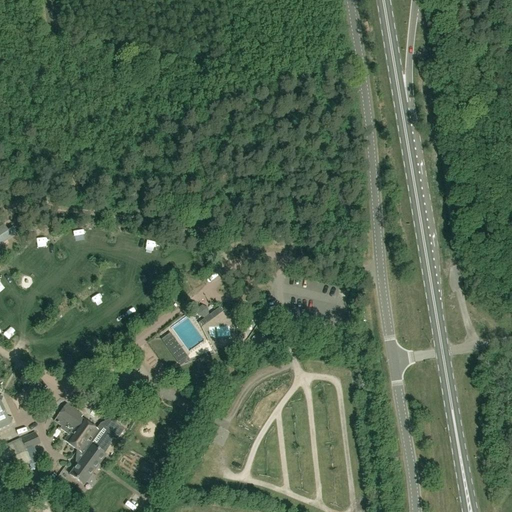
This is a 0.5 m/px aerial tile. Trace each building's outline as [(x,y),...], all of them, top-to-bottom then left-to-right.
[(0,245),(17,234),(13,228),(8,231),(3,225),(0,227),(0,245)] [(120,251),(129,251),(130,236),(120,236),(120,251)] [(57,257),(66,250),(58,241),(50,249),(57,257)] [(42,273),(48,269),(41,259),(35,263),(42,273)] [(18,279),(23,288),(31,283),(26,274),(18,279)] [(106,290),(110,295),(121,285),(117,281),(106,290)] [(9,302),(15,297),(7,289),(1,294),(9,302)] [(151,312),(159,306),(149,295),(142,301),(151,312)] [(199,315),(204,317),(207,315),(206,310),(202,308),(198,310),(199,315)] [(16,334),(22,341),(30,335),(23,327),(16,334)] [(48,335),(54,343),(62,337),(55,329),(48,335)] [(5,381),(8,394),(21,391),(18,378),(5,381)] [(48,393),(38,381),(26,391),(36,404),(48,393)] [(9,401),(13,409),(18,407),(13,399),(9,401)] [(0,429),(11,425),(11,422),(8,422),(6,417),(4,418),(0,409),(0,403),(0,404),(0,402),(0,429)] [(63,441),(68,445),(78,452),(77,466),(69,476),(83,486),(106,456),(104,455),(108,449),(110,443),(110,440),(118,442),(125,431),(120,428),(127,417),(117,411),(115,414),(107,418),(109,421),(101,424),(97,430),(81,419),(82,417),(74,411),(69,408),(66,406),(54,423),(57,424),(62,428),(60,430),(67,435),(63,441)] [(29,465),(39,460),(33,447),(40,444),(35,433),(0,449),(0,477),(2,477),(6,475),(23,467),(29,465)]
